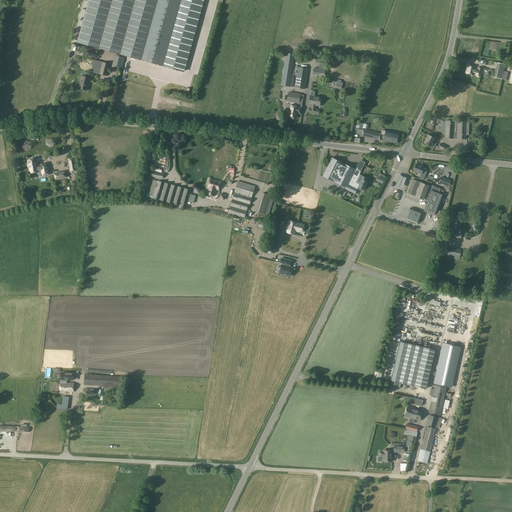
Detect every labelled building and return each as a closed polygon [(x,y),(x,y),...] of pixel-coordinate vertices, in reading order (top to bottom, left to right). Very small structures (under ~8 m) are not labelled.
[(89,0),(78,42),(163,65),(180,0),(89,0)] [(180,0),(163,65),(184,71),(203,0),(180,0)] [(497,49),(497,41),(484,41),(483,49),(497,49)] [(286,54),(281,86),(293,87),(294,75),(293,75),(293,72),(291,72),(294,55),(286,54)] [(94,60),(91,72),(99,74),(101,66),(102,62),(94,60)] [(102,62),(101,66),(99,74),(107,76),(110,64),(102,62)] [(468,64),(466,73),(473,74),(474,72),(476,73),(476,75),(481,76),(483,68),(478,67),(477,69),(474,68),(475,66),(468,64)] [(308,68),(298,67),(294,88),(305,89),(308,68)] [(81,76),(80,83),(77,83),(76,83),(75,86),(76,87),(78,88),(87,90),(88,86),(90,78),(85,77),(86,72),(81,71),(80,76),(81,76)] [(288,92),(287,101),(302,104),(304,95),(288,92)] [(310,95),(308,104),(312,105),(311,109),(309,109),(309,112),(318,114),(319,110),(315,109),(315,107),(315,106),(319,106),(321,97),(310,95)] [(445,120),(444,133),(444,139),(453,139),(465,140),(466,135),(466,123),(466,121),(454,121),(445,120)] [(380,133),(364,129),(362,136),(379,140),(380,133)] [(386,131),(385,131),(382,130),(381,135),(385,135),(383,141),(396,143),(398,134),(386,131)] [(435,142),(434,141),(435,138),(428,135),(424,142),(431,146),(434,148),(436,143),(435,143),(435,142)] [(329,173),(327,178),(345,188),(355,169),(348,165),(331,157),(327,167),(331,169),(329,173)] [(49,174),(47,163),(41,165),(41,166),(37,167),(36,159),(34,159),(34,158),(30,159),(30,160),(28,160),(28,163),(27,163),(28,167),(29,167),(30,173),(38,172),(38,171),(42,170),(43,175),(49,174)] [(68,160),(70,172),(77,170),(75,159),(68,160)] [(427,171),(423,170),(424,167),(416,164),(413,171),(421,174),(419,178),(423,180),(427,171)] [(361,172),(355,169),(345,188),(345,189),(355,194),(357,189),(362,192),(363,189),(364,190),(368,182),(366,181),(367,179),(359,175),(361,172)] [(151,171),(151,172),(150,176),(162,179),(164,174),(151,171)] [(399,188),(404,177),(397,175),(393,185),(399,188)] [(221,182),(210,179),(208,188),(206,194),(214,196),(216,190),(218,191),(221,182)] [(428,186),(416,181),(412,179),(407,193),(424,200),(424,199),(428,201),(423,212),(434,216),(443,194),(439,192),(440,189),(429,184),(428,186)] [(186,208),(191,190),(157,180),(152,198),(186,208)] [(255,186),(237,181),(228,213),(244,218),(248,205),(249,205),(255,186)] [(260,201),(268,203),(270,195),(263,193),(260,201)] [(417,224),(421,212),(410,208),(405,220),(417,224)] [(454,215),(454,218),(453,218),(451,226),(455,226),(454,229),(458,230),(459,227),(460,227),(461,223),(459,223),(460,219),(458,219),(459,217),(459,216),(458,215),(456,215),(454,215)] [(295,234),(296,231),(297,231),(297,230),(302,232),(304,225),(297,223),(289,221),(286,232),(295,234)] [(269,235),(265,251),(274,253),(278,238),(269,235)] [(290,253),(292,241),(283,239),(281,252),(290,253)] [(310,271),(316,247),(310,245),(305,270),(310,271)] [(447,248),(446,255),(460,257),(461,251),(447,248)] [(290,265),(291,261),(281,258),(280,263),(282,263),(282,265),(281,265),(279,273),(291,276),(293,268),(289,267),(289,265),(290,265)] [(461,282),(479,284),(480,277),(462,275),(461,282)] [(415,345),(399,342),(391,381),(414,386),(421,356),(413,354),(415,345)] [(441,355),(437,372),(434,371),(433,375),(436,376),(435,384),(450,388),(459,346),(444,343),(443,347),(441,347),(440,355),(441,355)] [(415,345),(413,354),(421,356),(414,386),(415,386),(419,387),(426,389),(433,358),(435,350),(415,345)] [(61,373),(60,383),(64,383),(64,379),(73,380),(73,373),(61,373)] [(84,374),(84,385),(121,388),(122,377),(84,374)] [(74,383),(64,383),(60,383),(60,393),(65,394),(65,392),(73,392),(74,383)] [(434,385),(432,396),(428,413),(440,416),(447,388),(434,385)] [(423,415),(421,414),(422,410),(407,406),(404,417),(410,418),(409,422),(414,423),(415,420),(420,421),(421,417),(422,418),(423,415)] [(429,415),(426,425),(439,428),(442,418),(429,415)] [(436,429),(426,426),(417,461),(427,463),(436,429)] [(405,429),(404,435),(408,436),(413,437),(416,438),(417,433),(411,431),(405,429)] [(405,446),(405,451),(411,452),(411,445),(413,437),(408,436),(405,444),(405,446)] [(382,457),(382,461),(391,462),(392,451),(383,450),(383,452),(379,451),(378,456),(382,457)]
